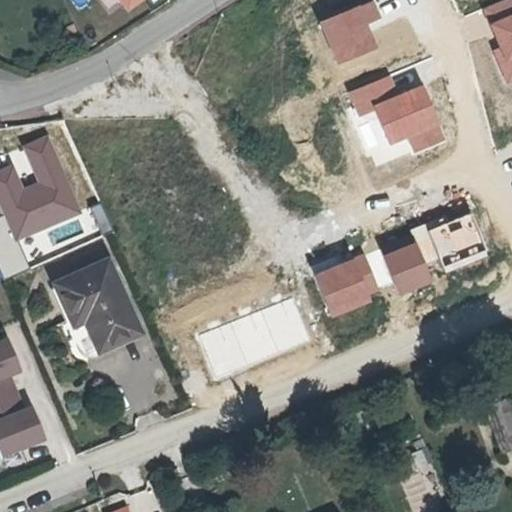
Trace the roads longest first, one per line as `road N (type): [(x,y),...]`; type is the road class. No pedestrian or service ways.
road 1 (residential): [(0,505),(511,304)]
road 2 (residential): [(207,0),(104,67),(0,102)]
